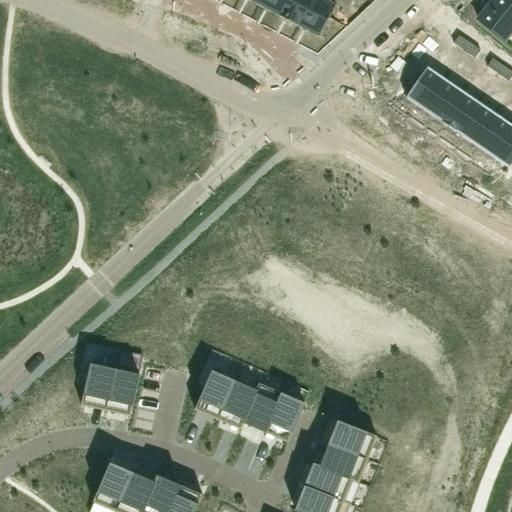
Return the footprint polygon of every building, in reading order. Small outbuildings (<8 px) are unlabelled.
[(262,0),(259,6),(278,16),(286,0),(262,0)] [(286,0),(278,16),(297,26),(311,0),(286,0)] [(326,0),(311,0),(297,26),(318,37),(336,5),(326,0)] [(511,0),(492,0),(490,3),(511,20),(511,0)] [(511,20),(490,3),(477,20),(504,41),(511,30),(511,20)] [(459,41),(451,52),(459,57),(467,46),(459,41)] [(467,46),(459,57),(467,62),(475,51),(467,46)] [(492,64),(485,75),(493,80),(500,69),(492,64)] [(426,67),(405,98),(423,110),(444,79),(426,67)] [(500,69),(493,80),(501,85),(508,74),(500,69)] [(444,79),(423,110),(440,122),(461,91),(444,79)] [(461,91),(440,122),(456,133),(478,102),(461,91)] [(478,102),(456,133),(473,145),(494,114),(478,102)] [(494,114),(473,145),(490,156),(511,125),(494,114)] [(511,125),(490,156),(508,168),(511,162),(511,125)] [(85,385),(81,406),(84,406),(92,408),(104,411),(105,411),(115,370),(90,364),(85,385)] [(115,370),(105,411),(108,412),(116,414),(127,416),(130,417),(139,375),(115,370)] [(203,391),(194,410),(196,411),(207,416),(215,419),(217,420),(234,381),(211,371),(203,391)] [(234,381),(217,420),(219,421),(238,429),(240,430),(243,424),(242,423),(256,391),(255,391),(234,381)] [(256,391),(242,423),(243,424),(244,424),(252,428),(264,433),(281,394),(258,384),(255,391),(256,391)] [(281,394),(264,433),(276,438),(284,441),(288,443),(303,408),(305,405),(281,394)] [(332,433),(328,445),(367,460),(376,437),(337,421),(335,425),(332,433)] [(319,466),(319,467),(352,480),(351,481),(358,484),(367,460),(328,445),(323,457),(320,465),(319,466)] [(109,463),(92,502),(114,511),(115,511),(132,473),(131,473),(130,472),(111,464),(109,463)] [(307,477),(303,487),(343,502),(343,501),(351,481),(352,480),(319,467),(319,466),(312,464),(312,466),(307,477)] [(132,473),(115,511),(141,511),(157,476),(156,476),(145,471),(134,466),(131,473),(132,473)] [(157,476),(141,511),(168,511),(179,486),(167,481),(159,477),(157,476)] [(179,486),(168,511),(195,511),(202,496),(199,494),(191,491),(179,486)] [(296,507),(294,511),(298,511),(346,511),(350,504),(343,501),(343,502),(303,487),(303,488),(299,499),(296,507)]
